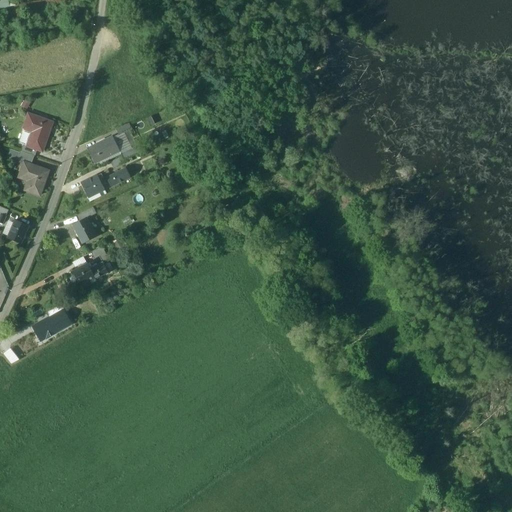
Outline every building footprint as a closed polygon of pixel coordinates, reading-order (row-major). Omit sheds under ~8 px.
[(52,123),(28,114),(23,129),(32,133),(27,147),(37,150),(42,152),(52,123)] [(128,124),(115,130),(118,136),(131,131),(128,124)] [(113,138),(98,145),(87,150),(94,164),(119,152),(113,138)] [(27,147),(23,145),(20,151),(35,156),(37,150),(27,147)] [(137,146),(120,154),(123,160),(139,153),(137,146)] [(34,157),(20,152),(17,160),(24,163),(31,165),(34,157)] [(120,157),(110,162),(113,169),(124,164),(120,157)] [(31,165),(24,163),(18,178),(30,182),(27,192),(40,196),(48,172),(31,165)] [(126,170),(106,179),(110,187),(130,178),(126,170)] [(97,176),(80,184),(87,199),(104,190),(101,183),(104,182),(101,175),(97,177),(97,176)] [(92,208),(76,216),(79,222),(86,219),(95,215),(92,208)] [(86,219),(79,222),(72,226),(82,244),(96,237),(86,219)] [(28,227),(15,221),(7,239),(20,244),(28,227)] [(101,248),(92,253),(95,258),(98,256),(104,253),(101,248)] [(87,264),(72,272),(80,286),(94,278),(95,278),(91,271),(87,264)] [(103,264),(91,271),(95,278),(94,278),(95,280),(108,273),(103,264)] [(62,311),(33,327),(41,341),(70,324),(62,311)] [(11,364),(19,358),(12,349),(4,354),(11,364)]
